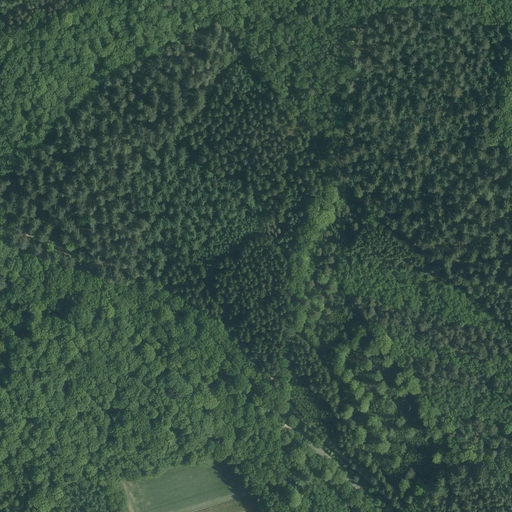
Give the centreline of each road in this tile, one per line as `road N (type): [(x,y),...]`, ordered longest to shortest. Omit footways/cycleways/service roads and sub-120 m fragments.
road 1 (tertiary): [(382,511),(174,302),(0,231)]
road 2 (track): [(353,0),(343,130),(293,282),(286,400)]
road 3 (track): [(0,166),(98,70),(231,0)]
road 4 (track): [(511,319),(332,163)]
road 5 (track): [(341,138),(269,84),(211,0)]
road 6 (track): [(0,72),(61,60),(145,0)]
